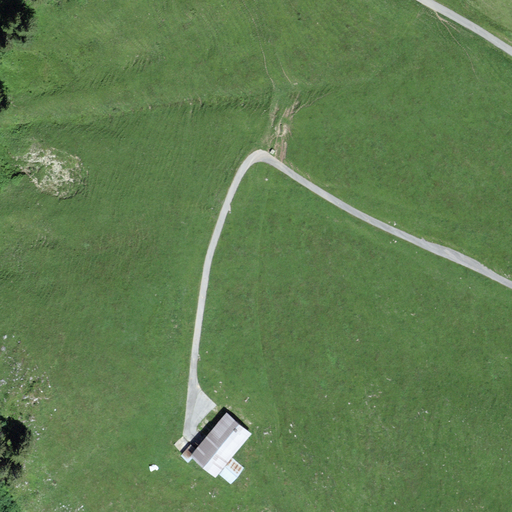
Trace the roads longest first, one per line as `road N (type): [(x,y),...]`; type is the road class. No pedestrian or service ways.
road 1 (unclassified): [(189,430),(209,258),(253,158),(511,284)]
road 2 (track): [(128,511),(115,446),(131,429),(190,407)]
